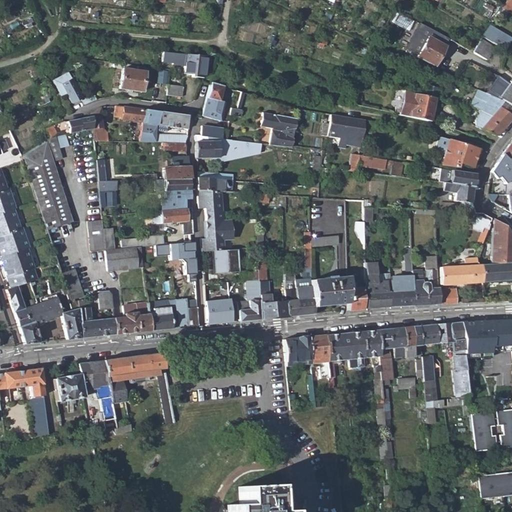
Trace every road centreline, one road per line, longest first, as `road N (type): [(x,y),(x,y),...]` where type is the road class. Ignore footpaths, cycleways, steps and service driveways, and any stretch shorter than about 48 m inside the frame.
road 1 (residential): [(67,114),(103,101),(188,110),(200,338)]
road 2 (residential): [(200,338),(511,310)]
road 3 (residential): [(22,358),(200,338)]
road 4 (residential): [(511,128),(480,172),(479,204),(511,222)]
